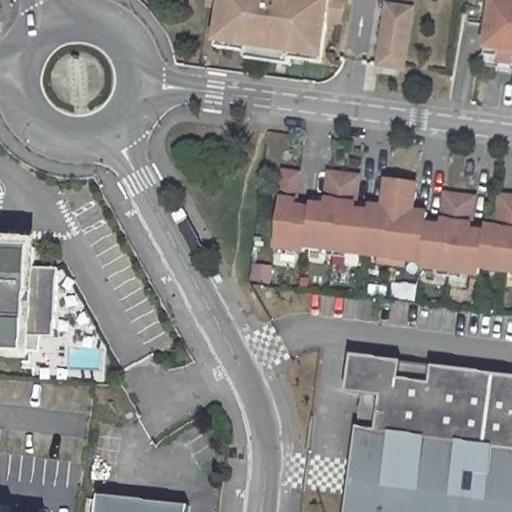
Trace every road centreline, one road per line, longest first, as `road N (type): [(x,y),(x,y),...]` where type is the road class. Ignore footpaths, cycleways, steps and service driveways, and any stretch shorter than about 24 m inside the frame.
road 1 (unclassified): [(108,130),(253,410),(260,450),(255,511)]
road 2 (unclassified): [(137,87),(343,114)]
road 3 (unclassified): [(343,114),(511,136)]
road 4 (unclassified): [(14,70),(22,108),(51,134),(70,139),(108,130)]
road 5 (unclassified): [(137,87),(137,67),(119,33),(84,16),(46,23)]
